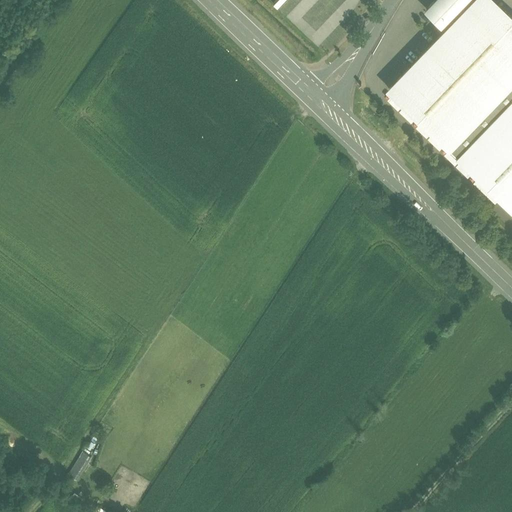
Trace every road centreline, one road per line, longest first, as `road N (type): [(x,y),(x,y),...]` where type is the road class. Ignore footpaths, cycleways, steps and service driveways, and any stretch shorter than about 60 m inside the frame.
road 1 (secondary): [(317,100),(511,286)]
road 2 (secondary): [(212,0),(317,100)]
road 3 (track): [(511,408),(418,511)]
road 4 (unclassified): [(393,0),(317,100)]
